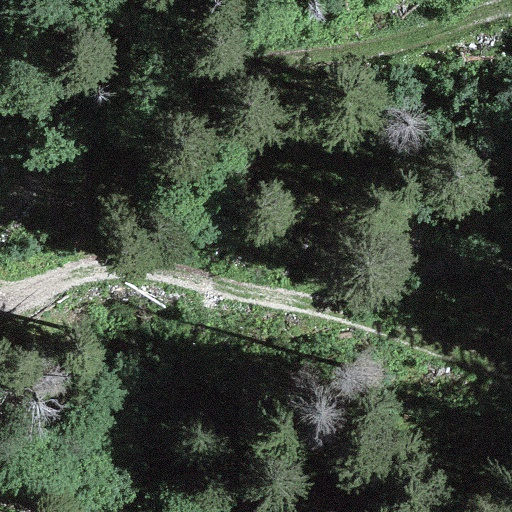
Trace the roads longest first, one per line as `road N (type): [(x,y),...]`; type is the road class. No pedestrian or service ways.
road 1 (track): [(0,194),(68,141),(188,97),(359,61),(511,8)]
road 2 (track): [(511,382),(156,278),(87,281),(0,299)]
